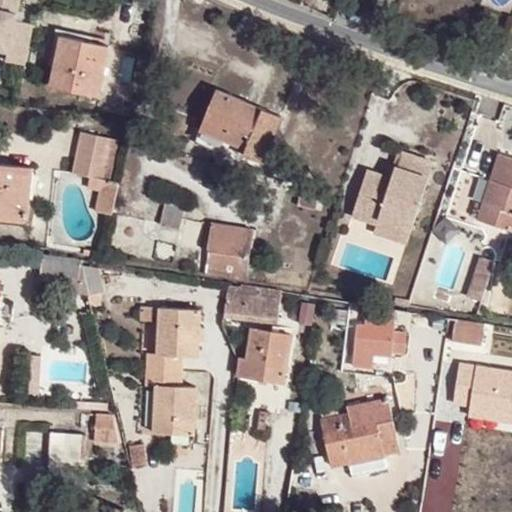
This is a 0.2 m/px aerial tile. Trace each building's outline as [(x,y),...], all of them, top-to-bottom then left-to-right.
[(0,0),(0,63),(26,67),(33,23),(18,20),(21,0),(0,0)] [(52,85),(101,95),(111,48),(62,38),(52,85)] [(245,153),(265,161),(284,116),(218,89),(197,140),(243,159),(245,153)] [(112,213),(117,189),(119,182),(107,179),(110,164),(105,163),(111,138),(82,131),(73,171),(90,175),(87,185),(101,188),(96,209),(112,213)] [(435,156),(402,148),(398,164),(394,175),(387,173),(369,169),(358,215),(384,222),(386,216),(418,224),(435,156)] [(510,230),(511,226),(511,155),(499,151),(476,218),(510,230)] [(389,161),(387,173),(394,175),(398,164),(389,161)] [(0,221),(27,225),(35,168),(0,162),(0,221)] [(165,207),(162,225),(179,227),(182,209),(165,207)] [(418,224),(386,216),(384,222),(382,231),(414,239),(418,224)] [(211,251),(206,274),(207,275),(247,281),(247,280),(256,232),(213,224),(208,250),(211,251)] [(82,258),(45,254),(43,272),(57,275),(73,277),(71,291),(90,294),(82,258)] [(483,301),(490,264),(478,262),(470,298),(483,301)] [(73,277),(57,275),(55,288),(71,291),(73,277)] [(241,294),(242,285),(230,284),(228,292),(241,294)] [(278,320),(283,292),(242,285),(241,294),(228,292),(226,311),(278,320)] [(154,432),(194,435),(198,388),(183,386),(185,356),(201,357),(205,312),(164,307),(160,353),(151,352),(149,383),(158,384),(154,432)] [(355,351),(393,354),(396,328),(357,324),(355,351)] [(453,339),(482,344),(484,330),(455,325),(453,339)] [(240,375),(285,382),(291,334),(254,328),(250,357),(243,356),(240,375)] [(466,408),(511,415),(511,373),(472,366),(466,408)] [(332,465),(351,462),(350,455),(383,449),(384,454),(401,450),(389,397),(349,405),(350,413),(322,418),(332,465)] [(79,400),(78,408),(104,410),(102,402),(79,400)] [(93,416),(93,444),(116,443),(115,415),(93,416)] [(80,433),(52,432),(50,475),(78,475),(80,456),(80,433)] [(350,455),(351,462),(351,465),(385,458),(384,454),(383,449),(350,455)] [(322,471),(292,466),(288,490),(317,495),(322,471)]
